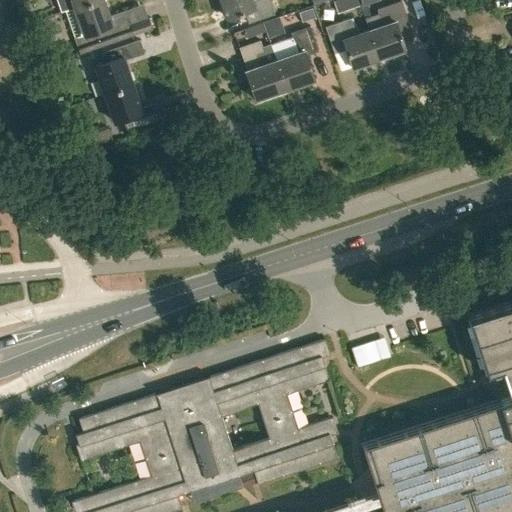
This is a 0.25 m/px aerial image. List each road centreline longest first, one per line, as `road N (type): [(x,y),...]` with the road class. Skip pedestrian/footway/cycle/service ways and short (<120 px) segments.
road 1 (primary): [(92,325),(511,187)]
road 2 (residential): [(233,132),(256,133),(427,78),(446,59),(457,28),(449,0)]
road 3 (residential): [(233,132),(214,124),(196,94),(168,0)]
